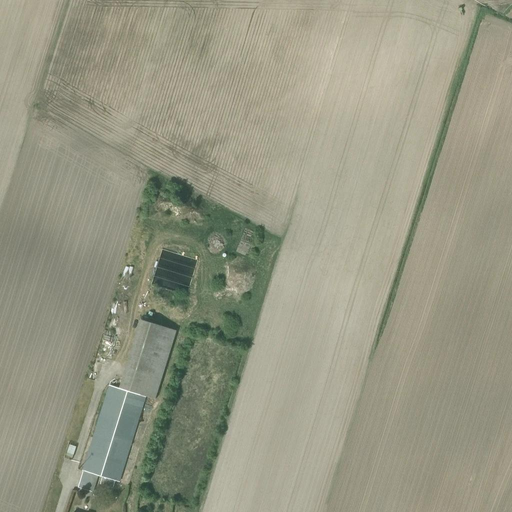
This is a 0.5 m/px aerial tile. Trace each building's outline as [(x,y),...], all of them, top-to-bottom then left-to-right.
[(120,389),(145,396),(155,399),(176,331),(140,320),(120,389)] [(100,379),(104,358),(95,356),(91,377),(100,379)] [(84,471),(98,475),(103,476),(113,480),(115,480),(119,482),(145,396),(120,389),(110,385),(83,471),(84,471)] [(93,492),(98,475),(84,471),(78,487),(93,492)] [(103,476),(100,484),(113,488),(115,480),(113,480),(103,476)]
